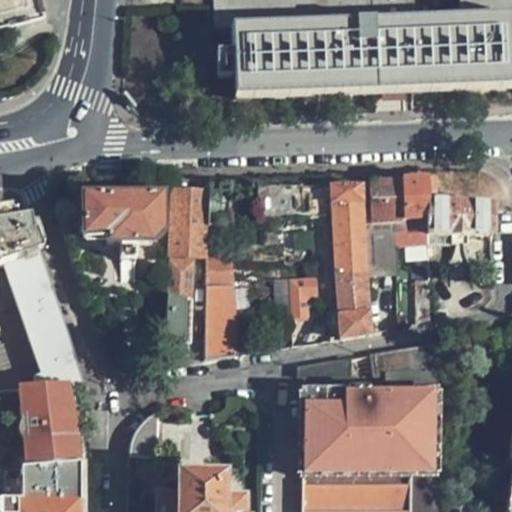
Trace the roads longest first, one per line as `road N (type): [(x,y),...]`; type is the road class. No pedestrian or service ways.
road 1 (residential): [(511,254),(505,310),(479,324),(123,410)]
road 2 (residential): [(70,132),(112,145),(511,131)]
road 3 (residential): [(123,410),(84,349),(30,165)]
road 4 (tertiary): [(70,132),(95,0)]
